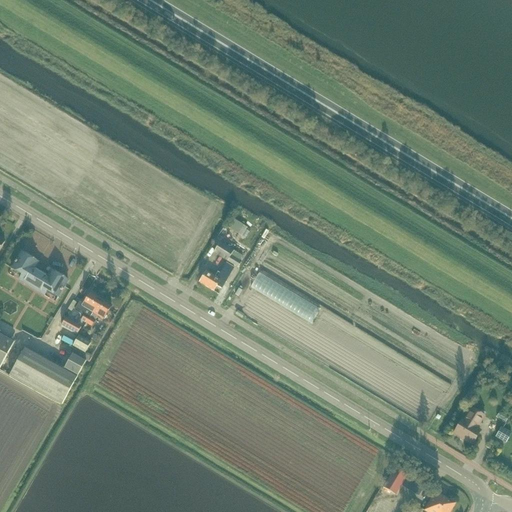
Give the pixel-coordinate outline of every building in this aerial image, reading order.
[(239,234),(244,226),(235,220),(230,229),(239,234)] [(243,257),(235,252),(238,245),(225,237),(221,243),(220,243),(214,254),(238,268),(242,263),(240,262),(243,257)] [(41,273),(29,266),(33,260),(30,258),(30,256),(27,254),(24,254),(22,253),(12,269),(22,276),(19,281),(32,289),(41,273)] [(214,292),(217,287),(222,289),(235,268),(227,263),(218,279),(206,272),(199,283),(214,292)] [(57,274),(53,280),(41,273),(32,289),(45,296),(48,291),(58,298),(68,281),(66,279),(65,277),(62,275),(60,276),(57,274)] [(82,320),(87,323),(101,301),(90,294),(84,305),(80,303),(75,310),(85,316),(82,320)] [(87,323),(93,327),(96,321),(94,320),(96,316),(103,321),(112,307),(101,301),(87,323)] [(66,318),(62,325),(77,334),(82,327),(66,318)] [(0,335),(0,369),(15,344),(0,335)] [(86,354),(92,344),(79,337),(73,348),(86,354)] [(10,377),(62,406),(86,363),(73,355),(64,371),(25,350),(10,377)] [(454,434),(473,445),(481,431),(478,429),(485,417),(471,409),(465,421),(463,419),(454,434)] [(502,428),(496,437),(506,443),(511,434),(502,428)] [(395,469),(383,488),(396,496),(402,486),(419,497),(425,486),(395,469)] [(425,511),(451,511),(456,504),(435,491),(424,511),(425,511)]
